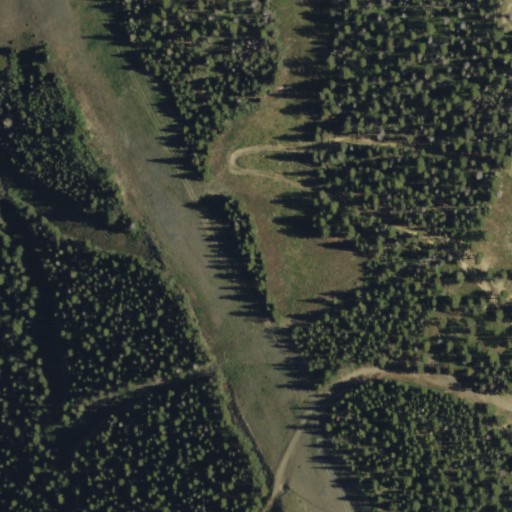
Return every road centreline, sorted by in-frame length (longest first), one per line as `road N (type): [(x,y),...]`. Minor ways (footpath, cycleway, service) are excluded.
road 1 (track): [(264,511),(273,476),(307,416),(383,368),(479,403),(511,445),(503,289),(488,268),(511,264)]
road 2 (track): [(99,0),(234,275),(324,405)]
road 3 (track): [(198,357),(49,423),(0,212)]
road 4 (track): [(138,243),(0,150)]
